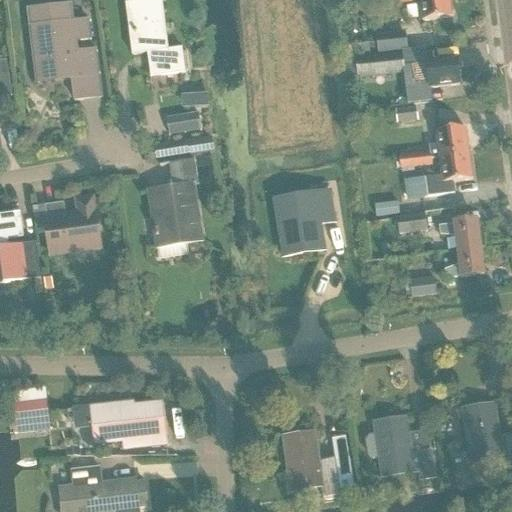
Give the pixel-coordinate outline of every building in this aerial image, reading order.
[(161,0),(126,4),(132,56),(157,52),(161,77),(185,74),(182,49),(168,50),(161,0)] [(451,18),(449,0),(419,0),(422,22),(451,18)] [(72,79),(74,101),(103,97),(100,75),(93,76),(90,52),(77,53),(75,42),(91,40),(89,21),(73,23),(71,6),(29,11),(31,28),(37,79),(63,76),(63,80),(72,79)] [(407,52),(406,33),(380,36),(382,54),(407,52)] [(405,75),(403,55),(356,59),(358,79),(405,75)] [(416,92),(460,87),(457,60),(421,65),(412,66),(416,92)] [(0,97),(12,96),(6,62),(0,62),(0,97)] [(419,122),(417,108),(395,111),(397,125),(419,122)] [(199,114),(166,119),(169,136),(201,131),(199,114)] [(432,160),(439,159),(469,155),(466,130),(436,134),(438,145),(429,146),(430,155),(400,158),(400,164),(432,160)] [(212,139),(169,145),(171,159),(214,154),(212,139)] [(472,180),(469,155),(439,159),(441,176),(425,179),(427,198),(455,195),(454,184),(443,185),(442,184),(472,180)] [(195,160),(170,164),(174,189),(147,193),(156,249),(202,242),(194,187),(199,187),(195,160)] [(432,165),(432,160),(400,164),(401,169),(432,165)] [(284,258),(317,252),(312,222),(320,221),(320,225),(335,223),(330,192),(275,202),(284,258)] [(33,208),(36,230),(46,228),(50,256),(99,249),(93,202),(79,204),(81,217),(66,219),(64,204),(33,208)] [(399,214),(397,203),(376,206),(377,217),(399,214)] [(20,214),(0,216),(0,262),(0,263),(3,284),(41,279),(36,244),(8,248),(7,239),(23,237),(20,214)] [(428,232),(426,215),(398,218),(400,236),(428,232)] [(456,237),(458,251),(481,249),(477,221),(454,224),(455,225),(439,227),(440,236),(456,237)] [(484,276),(481,249),(458,251),(460,266),(445,271),(446,280),(461,278),(461,279),(484,276)] [(434,279),(410,283),(412,298),(436,295),(434,279)] [(135,405),(134,401),(89,406),(94,448),(122,444),(123,453),(168,447),(163,401),(135,405)] [(511,468),(511,437),(500,439),(494,406),(463,410),(471,465),(508,459),(510,469),(511,468)] [(44,414),(14,417),(15,428),(45,425),(44,414)] [(411,455),(406,419),(374,424),(376,435),(368,436),(365,441),(367,457),(373,461),(379,460),(382,479),(419,473),(420,481),(435,479),(431,452),(411,455)] [(315,433),(283,438),(289,478),(300,477),(302,491),(322,488),(323,499),(341,496),(341,495),(354,493),(349,460),(335,462),(335,461),(319,463),(315,433)] [(103,483),(101,467),(71,471),(72,486),(58,488),(60,511),(140,511),(140,510),(150,509),(146,482),(138,483),(137,479),(103,483)]
